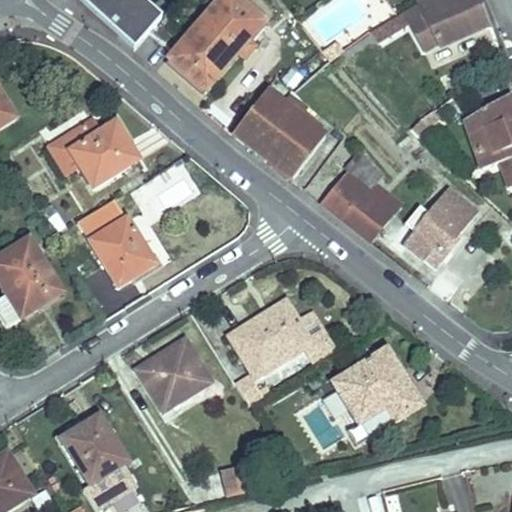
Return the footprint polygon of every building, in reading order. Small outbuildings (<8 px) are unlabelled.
[(83,0),(119,33),(148,1),(146,0),(83,0)] [(252,41),(266,25),(237,0),(222,0),(215,9),(252,41)] [(478,0),(430,0),(411,10),(371,35),(379,45),(410,24),(423,53),(437,46),(439,50),(489,27),(478,0)] [(164,15),(148,1),(119,33),(136,47),(164,15)] [(215,9),(178,51),(170,61),(208,93),(209,91),(241,54),(251,43),(252,41),(215,9)] [(257,48),(251,43),(241,54),(248,59),(257,48)] [(299,119),(283,106),(266,93),(234,136),(292,181),(325,138),(299,119)] [(0,128),(15,119),(0,94),(0,128)] [(483,172),(498,166),(507,163),(511,176),(511,106),(509,97),(466,122),(464,122),(483,172)] [(290,99),(283,106),(299,119),(305,111),(290,99)] [(69,154),(78,168),(93,192),(138,164),(114,126),(100,135),(92,122),(82,128),(90,142),(69,154)] [(50,149),(66,175),(78,168),(69,154),(90,142),(82,128),(50,149)] [(398,211),(372,188),(381,179),(364,159),(355,169),(350,164),(345,170),(350,174),(349,176),(385,207),(378,215),(388,223),(398,211)] [(511,189),(511,176),(507,163),(498,166),(508,191),(511,189)] [(349,176),(322,205),(370,244),(388,223),(378,215),(385,207),(349,176)] [(453,243),(476,213),(449,192),(429,216),(415,234),(406,246),(436,270),(456,244),(453,243)] [(138,203),(142,201),(137,193),(120,204),(128,217),(142,209),(138,203)] [(406,226),(415,234),(429,216),(420,209),(406,226)] [(65,229),(57,216),(48,222),(57,234),(65,229)] [(118,290),(153,267),(125,222),(89,244),(118,290)] [(38,311),(34,306),(59,291),(30,243),(0,260),(0,286),(6,297),(0,301),(0,320),(6,330),(38,311)] [(38,311),(62,296),(59,291),(34,306),(38,311)] [(268,322),(289,308),(286,302),(264,316),(268,322)] [(312,346),(300,326),(289,308),(268,322),(264,316),(230,338),(256,380),(305,350),(312,346)] [(312,346),(305,350),(314,365),(334,353),(312,318),(300,326),(312,346)] [(163,415),(211,385),(184,343),(168,353),(171,359),(140,378),(163,415)] [(357,366),(371,357),(364,347),(351,355),(357,366)] [(171,359),(168,353),(137,373),(140,378),(171,359)] [(399,382),(403,380),(387,353),(382,356),(399,382)] [(382,356),(334,387),(361,429),(388,412),(396,425),(422,409),(403,380),(399,382),(382,356)] [(264,402),(250,381),(238,388),(251,410),(264,402)] [(361,429),(369,442),(396,425),(388,412),(361,429)] [(127,465),(100,419),(62,442),(89,488),(127,465)] [(0,458),(0,511),(6,511),(33,496),(6,455),(0,458)] [(257,493),(256,489),(253,473),(251,467),(222,474),(228,500),(257,493)] [(262,471),(253,473),(256,489),(265,487),(262,471)] [(45,493),(32,500),(38,511),(49,511),(54,509),(45,493)] [(365,511),(384,511),(381,495),(363,498),(365,511)]
